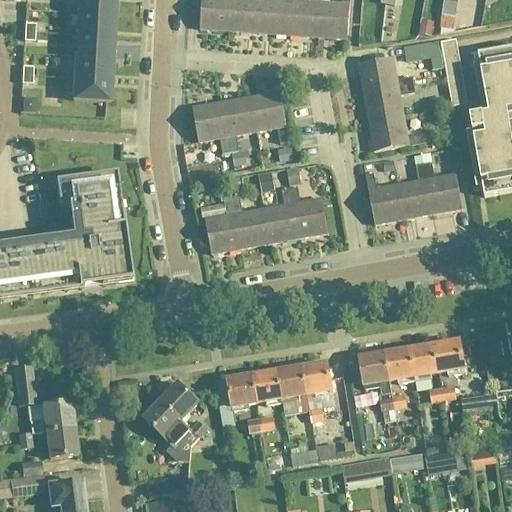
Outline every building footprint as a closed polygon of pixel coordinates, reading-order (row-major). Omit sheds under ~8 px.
[(114,19),(114,0),(77,0),(77,17),(114,19)] [(229,35),(231,0),(201,0),(200,33),(229,35)] [(239,0),(231,0),(229,35),(258,38),(261,2),(240,1),(239,0)] [(261,2),(258,38),(287,40),(290,0),(282,0),(282,4),(261,2)] [(298,0),(290,0),(287,40),(317,42),(319,6),(298,5),(298,0)] [(319,6),(317,42),(347,44),(349,0),(341,0),(341,8),(319,6)] [(396,0),(382,0),(381,8),(394,11),(396,0)] [(444,0),(441,20),(454,22),(455,22),(458,0),(444,0)] [(77,17),(76,39),(112,41),(114,19),(77,17)] [(24,27),(23,36),(34,36),(35,28),(24,27)] [(34,45),(34,36),(23,36),(23,44),(34,45)] [(111,63),(112,41),(76,39),(74,61),(111,63)] [(439,45),(445,78),(451,110),(466,107),(455,43),(439,45)] [(505,114),(511,113),(511,51),(477,57),(487,117),(469,120),(483,200),(511,195),(511,132),(509,133),(505,114)] [(74,61),(73,82),(110,85),(111,63),(74,61)] [(363,98),(413,89),(411,81),(396,84),(392,63),(357,69),(363,98)] [(22,70),(21,79),(32,79),(32,71),(22,70)] [(31,88),(32,79),(21,79),(21,87),(31,88)] [(40,82),(40,94),(65,93),(65,81),(40,82)] [(109,106),(110,85),(73,82),(72,104),(109,106)] [(414,97),(413,89),(363,98),(368,127),(403,121),(399,100),(414,97)] [(280,96),(250,102),(256,136),(277,133),(280,148),(288,146),(280,96)] [(250,102),(222,107),(230,157),(238,155),(236,140),(256,136),(250,102)] [(230,157),(222,107),(192,112),(198,147),(220,143),(223,158),(230,157)] [(403,121),(368,127),(373,157),(423,147),(422,139),(407,142),(403,121)] [(423,169),(432,219),(461,213),(455,178),(433,182),(431,167),(423,169)] [(418,185),(397,189),(403,224),(432,219),(423,169),(415,170),(418,185)] [(120,203),(116,176),(54,184),(58,211),(75,209),(79,240),(93,238),(94,245),(0,257),(0,302),(19,300),(18,292),(29,290),(31,299),(50,296),(49,288),(61,286),(62,294),(82,291),(82,287),(100,284),(100,289),(117,287),(116,279),(128,277),(128,278),(130,278),(121,214),(113,215),(111,204),(120,203)] [(403,224),(397,189),(376,193),(373,178),(365,179),(374,229),(403,224)] [(289,193),(298,243),(327,238),(321,203),(300,207),(297,192),(289,193)] [(298,243),(289,193),(281,195),(284,210),(263,214),(269,248),(298,243)] [(241,254),(231,204),(230,194),(219,196),(221,206),(224,206),(226,220),(205,224),(211,259),(241,254)] [(269,248),(263,214),(242,217),(239,202),(231,204),(241,254),(269,248)] [(509,356),(511,355),(511,329),(505,331),(507,344),(499,345),(502,359),(509,358),(509,356)] [(433,350),(437,378),(445,377),(446,381),(464,378),(458,345),(433,350)] [(437,378),(433,350),(408,354),(413,386),(429,383),(429,380),(437,378)] [(413,386),(408,354),(383,358),(388,387),(388,386),(396,385),(397,389),(413,386)] [(388,387),(383,358),(358,362),(363,394),(379,392),(380,392),(379,388),(388,387)] [(326,367),(301,371),(306,400),(314,399),(315,403),(332,400),(326,367)] [(17,411),(35,408),(30,370),(12,372),(17,411)] [(301,371),(276,376),(282,408),(298,405),(297,401),(306,400),(301,371)] [(276,376),(252,380),(257,408),(265,407),(265,410),(282,408),(276,376)] [(232,416),(249,413),(248,410),(257,408),(252,380),(226,384),(230,406),(232,416)] [(388,386),(388,387),(379,388),(380,392),(379,392),(380,399),(378,400),(380,415),(381,415),(392,413),(391,402),(390,397),(388,386)] [(177,387),(160,404),(180,424),(197,407),(177,387)] [(440,394),(442,405),(454,403),(452,392),(440,394)] [(442,405),(440,394),(428,396),(429,407),(442,405)] [(462,419),(485,415),(482,399),(459,403),(462,419)] [(391,402),(392,413),(405,411),(403,400),(391,402)] [(190,434),(180,424),(160,404),(143,421),(163,442),(164,442),(174,452),(169,457),(177,465),(188,466),(189,450),(198,442),(190,434)] [(46,436),(74,433),(71,406),(42,409),(44,424),(45,426),(30,428),(31,438),(46,436)] [(232,416),(230,406),(218,408),(221,429),(234,427),(232,416)] [(502,425),(503,425),(511,423),(511,408),(497,411),(498,421),(499,422),(499,423),(500,424),(501,425),(502,425)] [(394,424),(392,413),(381,415),(383,426),(394,424)] [(308,415),(310,427),(323,425),(321,414),(308,415)] [(271,422),(259,423),(261,435),(273,433),(271,422)] [(247,425),(249,437),(261,435),(259,423),(247,425)] [(198,426),(190,434),(198,442),(206,433),(198,426)] [(74,433),(46,436),(49,463),(78,460),(74,433)] [(30,438),(18,439),(20,454),(32,452),(30,438)] [(511,463),(511,449),(497,452),(499,466),(511,463)] [(402,463),(390,465),(392,480),(405,478),(402,463)] [(21,468),(23,480),(42,478),(40,465),(21,468)] [(42,479),(8,483),(0,483),(0,502),(44,497),(42,479)] [(83,511),(80,486),(47,490),(49,511),(50,511),(59,511),(87,511),(83,511)]
